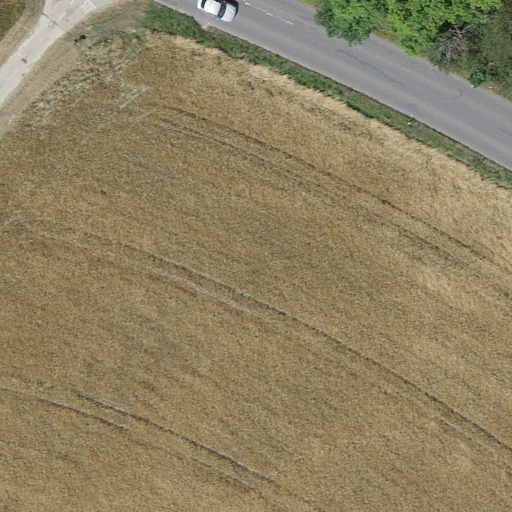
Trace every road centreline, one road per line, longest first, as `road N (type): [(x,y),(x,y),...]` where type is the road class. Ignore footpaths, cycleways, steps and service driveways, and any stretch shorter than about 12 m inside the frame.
road 1 (tertiary): [(226,0),(363,62),(511,144)]
road 2 (track): [(77,0),(0,94)]
